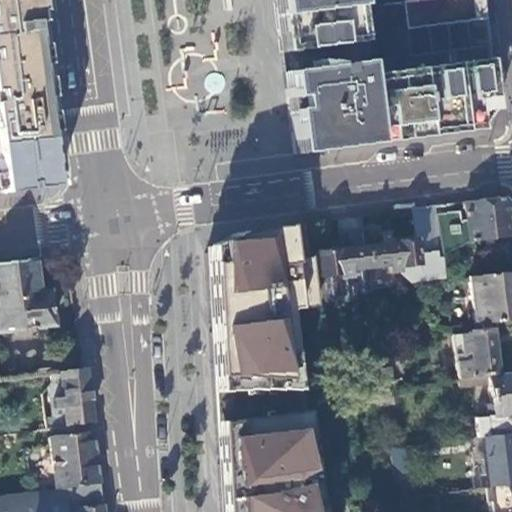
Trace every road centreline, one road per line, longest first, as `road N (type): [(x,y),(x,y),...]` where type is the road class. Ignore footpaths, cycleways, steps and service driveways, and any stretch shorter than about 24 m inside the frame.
road 1 (tertiary): [(111,213),(511,161)]
road 2 (primary): [(111,213),(139,511)]
road 3 (primary): [(79,0),(111,213)]
